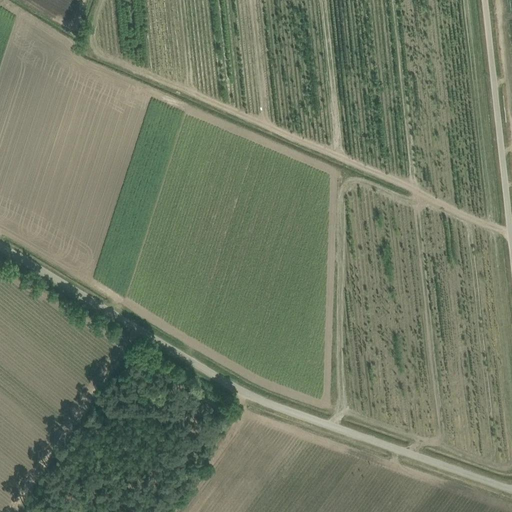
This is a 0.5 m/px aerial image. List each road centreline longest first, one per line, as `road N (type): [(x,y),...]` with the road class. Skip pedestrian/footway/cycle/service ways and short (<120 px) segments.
road 1 (unclassified): [(511,488),(247,397),(0,248)]
road 2 (unclassified): [(511,253),(484,0)]
